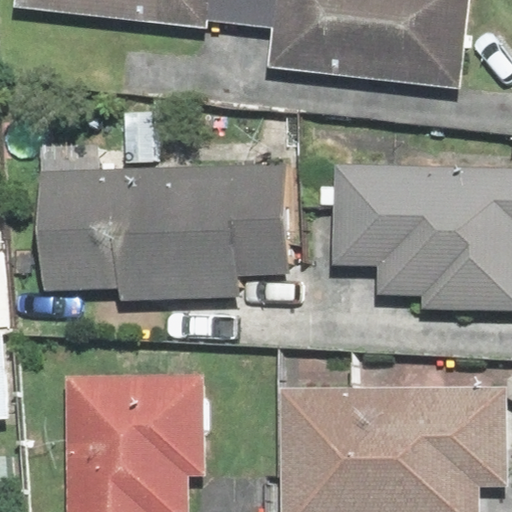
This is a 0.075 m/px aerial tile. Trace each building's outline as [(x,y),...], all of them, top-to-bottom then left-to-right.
[(286,71),(487,84),(491,0),(32,0),(31,16),(288,32),(286,71)] [(511,164),(352,157),(346,263),(396,265),(395,298),(511,303),(511,164)] [(313,163),(54,162),(53,294),(265,295),(265,267),(313,267),(313,163)] [(0,416),(29,416),(24,246),(0,246),(0,416)] [(219,511),(221,370),(81,369),(79,511),(219,511)] [(511,380),(294,378),(292,511),(507,511),(508,478),(511,478),(511,380)]
